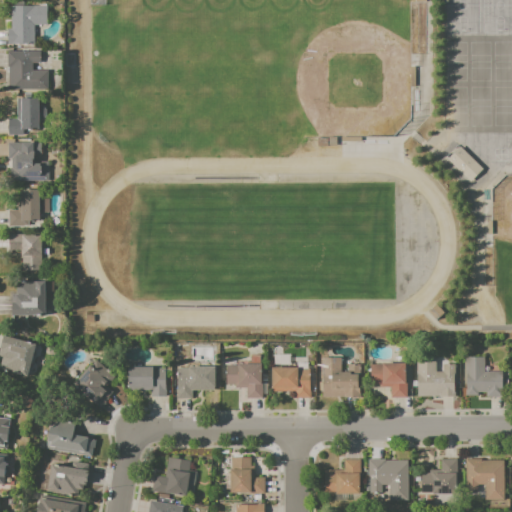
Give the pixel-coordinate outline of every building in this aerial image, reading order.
[(45,6),(45,26),(33,26),(33,45),(5,45),(5,30),(9,30),(9,7),(45,6)] [(38,52),(38,63),(31,63),(31,71),(46,71),(46,90),(7,90),(7,67),(5,67),(5,52),(38,52)] [(37,100),(41,115),(35,116),(38,128),(21,132),(21,134),(9,137),(5,121),(18,118),(15,105),(37,100)] [(39,143),(39,155),(32,155),(32,164),(38,164),(38,162),(47,162),(47,181),(14,181),(8,181),(8,168),(10,168),(10,159),(6,159),(6,143),(39,143)] [(486,171),(473,184),(450,161),(463,148),(486,171)] [(37,190),(37,198),(46,197),(47,213),(38,213),(38,221),(27,221),(27,227),(22,227),(7,227),(6,211),(15,211),(15,203),(18,203),(18,192),(20,192),(20,190),(37,190)] [(40,236),(40,271),(20,271),(20,258),(19,258),(19,250),(7,250),(7,235),(21,235),(21,236),(40,236)] [(43,282),(44,316),(10,316),(10,295),(14,295),(14,282),(43,282)] [(34,345),(25,377),(0,370),(0,360),(1,357),(0,356),(0,342),(2,336),(34,345)] [(259,363),(259,382),(260,382),(260,398),(244,398),(244,388),(233,388),(233,384),(224,384),(224,364),(249,364),(249,354),(258,354),(258,363),(259,363)] [(357,364),(357,396),(320,396),(320,390),(317,390),(317,382),(320,382),(320,377),(318,377),(318,372),(319,372),(319,357),(338,357),(338,373),(345,373),(345,364),(357,364)] [(452,364),(452,392),(452,397),(415,396),(415,373),(414,373),(414,357),(433,357),(433,372),(440,372),(440,364),(452,364)] [(500,371),(500,397),(483,397),(483,392),(476,392),(476,395),(463,395),(463,389),(464,389),(464,374),(463,374),(462,357),(482,357),(482,372),(500,371)] [(112,376),(104,386),(110,391),(105,397),(107,398),(98,408),(71,384),(93,359),(112,376)] [(403,363),(404,397),(388,398),(388,387),(377,387),(377,384),(368,384),(368,364),(403,363)] [(163,367),(163,389),(164,389),(164,397),(148,397),(148,390),(126,390),(126,367),(163,367)] [(212,367),(213,386),(211,386),(211,390),(189,390),(189,398),(174,398),(174,389),(175,389),(174,368),(212,367)] [(307,368),(307,390),(308,390),(308,398),(292,398),(292,391),(269,391),(269,368),(307,368)] [(5,450),(0,449),(0,419),(9,421),(5,450)] [(93,439),(91,448),(91,447),(89,456),(43,448),(47,426),(54,427),(56,419),(72,422),(70,435),(93,439)] [(188,461),(186,472),(187,473),(183,496),(149,490),(152,475),(163,477),(166,457),(188,461)] [(248,457),(248,466),(251,466),(251,477),(262,477),(262,493),(228,493),(228,457),(248,457)] [(357,459),(357,494),(333,494),(333,492),(321,492),(321,470),(341,470),(341,459),(357,459)] [(405,460),(405,500),(386,500),(386,485),(379,485),(379,492),(366,493),(366,459),(382,459),(382,461),(405,460)] [(453,459),(454,493),(430,494),(430,492),(418,492),(418,473),(427,473),(426,470),(438,470),(438,459),(453,459)] [(501,460),(501,500),(482,500),(482,485),(475,485),(475,493),(463,493),(463,459),(478,459),(478,460),(501,460)] [(85,464),(84,470),(86,470),(85,474),(86,474),(85,481),(84,481),(83,485),(81,484),(80,490),(76,489),(74,496),(44,491),(49,464),(69,467),(70,461),(85,464)] [(79,501),(77,510),(78,510),(77,511),(29,511),(33,493),(79,501)] [(161,497),(166,498),(165,503),(176,505),(174,511),(141,511),(143,499),(151,500),(151,496),(161,497)] [(257,502),(257,511),(228,511),(228,503),(249,503),(249,502),(257,502)]
